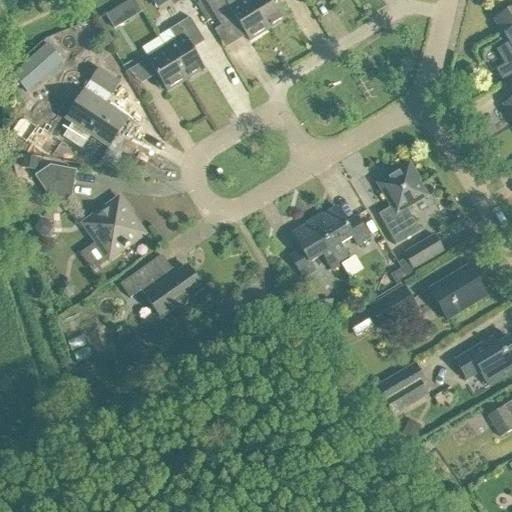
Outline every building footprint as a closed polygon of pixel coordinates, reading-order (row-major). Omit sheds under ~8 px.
[(133,0),(131,0),(119,8),(128,23),(142,14),(133,0)] [(268,31),(248,0),(245,0),(237,5),(234,0),(204,0),(221,28),(235,19),(249,43),(268,31)] [(248,0),(268,31),(287,19),(274,0),(248,0)] [(511,74),(511,10),(493,21),(505,42),(497,47),(507,65),(499,70),(504,79),(511,74)] [(165,49),(186,82),(204,70),(190,47),(202,39),(190,19),(169,31),(176,43),(165,49)] [(18,71),(12,77),(18,84),(27,95),(63,63),(47,45),(18,71)] [(186,82),(165,49),(147,61),(167,94),(186,82)] [(81,150),(90,137),(109,149),(128,120),(101,102),(107,93),(112,97),(120,84),(98,70),(90,82),(93,84),(87,93),(84,91),(65,120),(71,125),(62,138),(81,150)] [(511,100),(503,106),(511,121),(511,100)] [(23,157),(21,169),(37,171),(39,159),(23,157)] [(419,181),(409,164),(392,174),(395,179),(390,182),(388,178),(377,185),(391,210),(380,216),(397,245),(418,232),(406,211),(427,198),(418,182),(419,181)] [(71,198),(76,172),(50,167),(35,178),(56,208),(71,198)] [(96,243),(79,255),(91,273),(109,260),(124,250),(129,247),(143,236),(119,201),(84,226),(96,243)] [(313,221),(340,267),(349,261),(340,246),(352,239),(357,247),(369,239),(357,218),(345,225),(336,209),(318,220),(317,219),(313,221)] [(340,267),(313,221),(309,224),(309,225),(291,236),(301,252),(290,259),(303,280),(315,272),(310,264),(322,257),(331,272),(340,267)] [(35,228),(34,229),(37,237),(38,237),(46,238),(51,230),(47,222),(39,222),(35,228)] [(401,271),(391,277),(397,288),(416,277),(413,271),(444,253),(434,236),(402,255),(405,260),(397,264),(401,271)] [(162,258),(161,257),(120,286),(130,300),(141,292),(160,319),(175,308),(182,309),(186,307),(187,301),(202,290),(186,268),(175,276),(172,273),(169,272),(169,268),(168,268),(164,268),(158,260),(162,258)] [(486,298),(468,268),(429,291),(447,321),(486,298)] [(58,285),(56,293),(60,298),(67,299),(73,295),(74,288),(70,282),(63,281),(58,285)] [(368,308),(381,329),(416,308),(404,287),(368,308)] [(324,319),(333,318),(331,305),(315,307),(316,310),(317,320),(324,319)] [(344,322),(354,341),(373,330),(363,312),(344,322)] [(150,347),(170,333),(161,321),(142,336),(150,347)] [(511,368),(511,341),(510,338),(497,346),(492,339),(454,362),(466,382),(480,373),(488,387),(504,377),(503,374),(511,368)] [(415,364),(375,388),(393,418),(428,397),(422,386),(426,383),(415,364)] [(94,375),(85,379),(89,388),(98,384),(94,375)] [(511,430),(511,402),(487,417),(499,438),(511,430)] [(409,421),(402,435),(413,441),(420,426),(409,421)]
